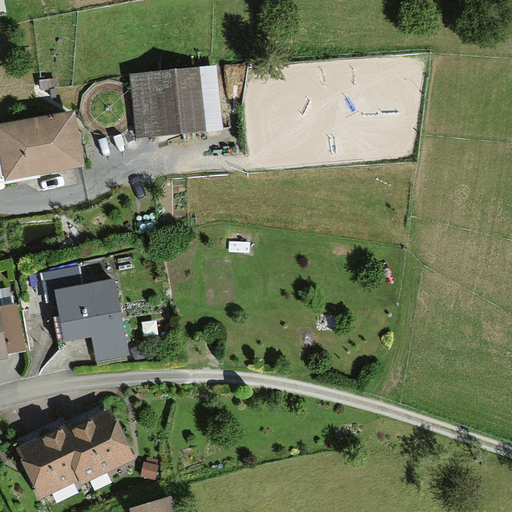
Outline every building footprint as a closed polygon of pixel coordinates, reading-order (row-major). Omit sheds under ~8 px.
[(129,74),(136,139),(224,129),(217,64),(129,74)] [(0,118),(0,160),(2,181),(73,174),(67,112),(0,118)] [(76,270),(39,276),(42,293),(52,292),(60,340),(91,334),(95,359),(123,354),(111,283),(80,288),(76,270)] [(0,307),(0,320),(7,354),(27,350),(17,304),(0,307)] [(15,444),(38,499),(134,458),(110,403),(15,444)] [(130,508),(131,511),(176,511),(171,495),(130,508)]
